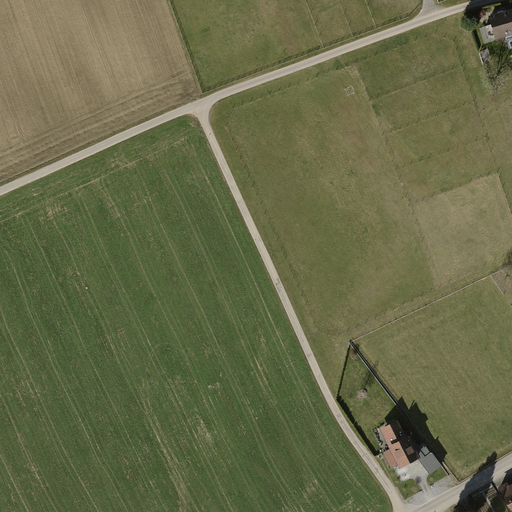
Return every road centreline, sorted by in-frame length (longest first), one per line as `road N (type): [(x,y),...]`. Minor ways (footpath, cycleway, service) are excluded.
road 1 (residential): [(494,0),(223,93),(0,191)]
road 2 (track): [(403,511),(338,415),(195,104)]
